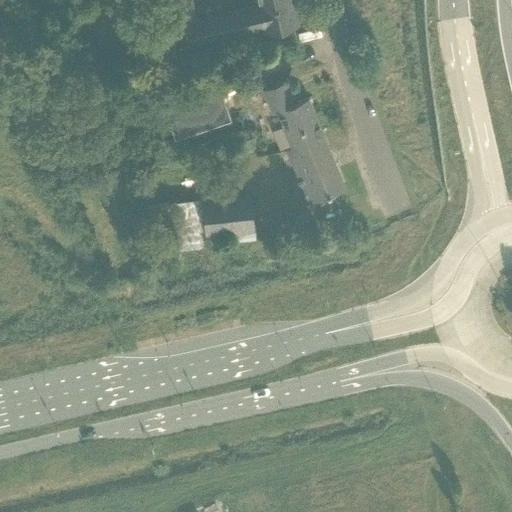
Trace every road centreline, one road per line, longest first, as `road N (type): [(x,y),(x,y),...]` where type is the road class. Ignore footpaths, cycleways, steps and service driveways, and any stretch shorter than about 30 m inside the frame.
road 1 (secondary): [(363,325),(0,409)]
road 2 (secondary): [(0,453),(337,375)]
road 3 (trunk): [(337,375),(416,378),(457,390),(511,443)]
road 4 (residential): [(377,186),(331,0)]
road 5 (secondary): [(337,375),(445,355),(511,391)]
road 6 (secondary): [(504,240),(472,263),(444,310),(382,329),(363,325)]
road 7 (secondary): [(483,226),(428,296),(363,325)]
road 8 (trunk): [(451,0),(478,145)]
